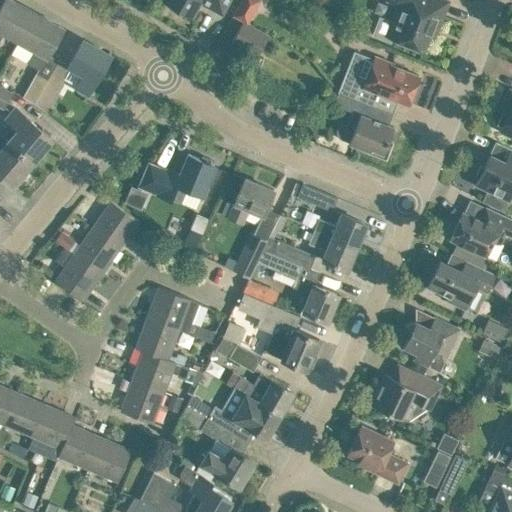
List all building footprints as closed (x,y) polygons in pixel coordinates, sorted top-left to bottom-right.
[(0,39),(5,31),(20,40),(35,12),(13,0),(4,0),(0,7),(0,39)] [(163,0),(192,16),(200,2),(222,14),(229,0),(163,0)] [(240,0),(232,15),(243,21),(246,23),(259,0),(240,0)] [(433,25),(437,27),(448,1),(446,0),(388,0),(403,6),(396,23),(379,16),(372,34),(390,41),(391,37),(423,50),(433,25)] [(47,55),(63,27),(35,12),(20,40),(34,48),(26,62),(38,69),(46,55),(47,55)] [(268,35),(246,23),(243,21),(231,42),(257,56),(268,35)] [(88,93),(111,54),(83,38),(68,64),(59,59),(48,79),(35,103),(47,113),(64,83),(62,82),(71,66),(83,73),(76,86),(88,93)] [(345,72),(337,91),(338,92),(370,104),(373,105),(378,92),(408,104),(419,75),(391,64),(392,62),(375,56),(354,48),(345,72)] [(35,103),(48,79),(36,72),(22,96),(34,103),(35,103)] [(11,92),(0,85),(0,104),(3,106),(11,92)] [(511,90),(509,89),(500,109),(508,113),(500,129),(511,134),(511,90)] [(365,115),(369,104),(338,92),(335,98),(339,106),(352,111),(350,117),(354,127),(349,142),(367,149),(366,151),(386,159),(393,140),(389,139),(393,126),(365,115)] [(32,162),(52,138),(15,107),(7,117),(19,127),(7,141),(32,162)] [(0,173),(13,185),(32,162),(7,141),(0,149),(0,173)] [(480,164),(475,174),(477,179),(475,184),(508,200),(511,190),(511,148),(498,142),(499,142),(497,141),(496,142),(498,143),(511,149),(505,160),(490,153),(484,166),(480,164)] [(139,185),(157,193),(181,203),(187,188),(202,194),(214,164),(211,163),(211,158),(203,155),(199,158),(188,153),(180,174),(167,168),(166,169),(149,162),(139,185)] [(263,214),(274,189),(244,177),(228,216),(241,222),(247,207),(263,214)] [(130,183),(123,199),(140,206),(147,189),(130,183)] [(332,210),(337,197),(302,183),(297,196),(332,210)] [(92,227),(120,246),(139,220),(111,200),(92,227)] [(485,255),(493,238),(500,242),(504,232),(511,235),(511,219),(485,206),(479,219),(462,211),(449,238),(485,255)] [(318,218),(314,229),(358,246),(367,224),(340,212),(335,225),(318,218)] [(195,247),(208,218),(198,213),(190,233),(191,233),(186,243),(195,247)] [(315,253),(274,236),(277,230),(280,231),(286,217),(279,213),(267,238),(262,247),(310,267),(315,253)] [(101,273),(120,246),(92,227),(73,253),(101,273)] [(348,269),(358,246),(314,229),(308,243),(325,249),(321,258),(348,269)] [(252,230),(233,270),(241,273),(247,276),(249,277),(250,277),(257,261),(256,260),(262,247),(267,238),(252,230)] [(63,231),(57,239),(69,247),(75,240),(63,231)] [(262,247),(256,260),(257,261),(266,265),(275,269),(271,276),(292,285),(291,286),(309,294),(302,310),(326,320),(338,293),(315,284),(320,271),(310,267),(262,247)] [(83,299),(101,273),(73,253),(55,280),(83,299)] [(461,270),(439,260),(427,285),(449,295),(447,299),(465,308),(475,287),(486,292),(495,273),(466,259),(461,270)] [(247,276),(241,291),(262,300),(268,285),(251,278),(249,277),(247,276)] [(178,328),(190,298),(158,286),(147,316),(178,328)] [(294,328),(300,316),(266,302),(256,326),(274,333),(267,350),(263,349),(263,350),(306,368),(308,365),(312,366),(316,356),(313,353),(319,339),(294,328)] [(169,354),(178,328),(147,316),(135,347),(143,350),(167,359),(169,354)] [(433,317),(429,326),(415,320),(404,324),(408,335),(403,346),(416,352),(413,357),(428,364),(427,366),(439,371),(447,353),(459,327),(434,316),(433,317)] [(488,319),(481,332),(503,343),(510,329),(488,319)] [(213,331),(198,325),(194,335),(210,341),(211,341),(214,331),(213,331)] [(511,355),(511,335),(508,334),(503,346),(511,350),(509,354),(511,355)] [(253,370),(261,355),(236,342),(236,344),(222,336),(214,349),(253,370)] [(501,347),(484,338),(478,350),(495,358),(501,347)] [(175,361),(167,359),(143,350),(131,380),(163,392),(175,361)] [(169,354),(167,359),(175,361),(182,364),(185,356),(177,353),(176,357),(169,354)] [(181,365),(177,376),(178,376),(197,383),(202,372),(183,364),(181,365)] [(260,371),(253,383),(239,375),(240,374),(233,369),(225,382),(233,386),(232,387),(245,394),(280,414),(293,391),(260,371)] [(374,389),(371,396),(373,400),(371,402),(409,420),(428,408),(430,409),(442,383),(415,370),(408,385),(385,374),(378,388),(374,389)] [(152,422),(163,392),(131,380),(120,410),(152,422)] [(0,384),(0,421),(1,422),(16,391),(0,384)] [(16,391),(1,422),(31,435),(45,404),(16,391)] [(171,394),(166,407),(177,411),(182,398),(171,394)] [(213,407),(191,394),(186,404),(231,431),(238,420),(239,419),(233,416),(214,405),(213,407)] [(280,414),(245,394),(233,416),(239,419),(238,420),(267,437),(280,414)] [(61,448),(72,424),(75,416),(45,404),(31,435),(61,448)] [(231,431),(186,404),(180,417),(224,443),(231,431)] [(88,468),(102,437),(72,424),(61,448),(58,455),(88,468)] [(393,440),(361,424),(347,453),(368,463),(370,468),(398,482),(407,462),(387,452),(393,440)] [(0,428),(0,444),(2,446),(8,432),(0,428)] [(88,468),(118,480),(131,449),(102,437),(88,468)] [(172,439),(164,451),(176,458),(183,445),(172,439)] [(238,485),(254,459),(230,445),(229,445),(231,446),(224,458),(208,449),(196,470),(206,476),(210,469),(216,472),(238,485)] [(437,449),(423,480),(436,486),(451,456),(437,449)] [(455,453),(450,465),(462,471),(468,459),(455,453)] [(196,470),(195,471),(185,464),(179,473),(181,479),(190,485),(188,489),(194,494),(187,506),(186,507),(187,510),(190,511),(222,511),(231,498),(210,486),(213,481),(206,476),(196,470)] [(488,511),(511,511),(511,477),(493,469),(484,487),(498,494),(488,511)] [(153,470),(139,498),(164,511),(178,511),(183,504),(169,495),(176,484),(153,470)] [(434,499),(442,503),(444,504),(450,493),(439,488),(434,499)] [(139,498),(133,510),(135,511),(164,511),(139,498)] [(66,511),(67,509),(48,502),(44,511),(66,511)]
